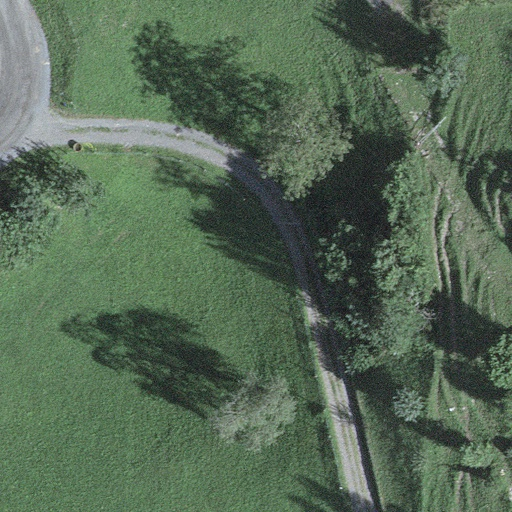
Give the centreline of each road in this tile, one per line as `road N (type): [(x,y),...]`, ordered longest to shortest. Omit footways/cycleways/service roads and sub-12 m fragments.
road 1 (track): [(27,128),(184,137),(253,171),(317,300),(365,511)]
road 2 (track): [(27,128),(7,0)]
